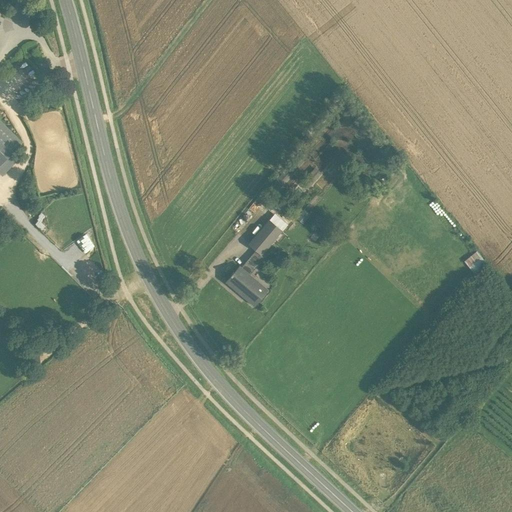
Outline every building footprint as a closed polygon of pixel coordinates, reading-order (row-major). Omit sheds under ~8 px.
[(0,165),(10,155),(21,143),(0,122),(0,165)] [(296,154),(272,181),(284,191),(308,163),(296,154)] [(308,188),(320,174),(313,168),(301,182),(308,188)] [(303,222),(311,214),(306,209),(298,217),(303,222)] [(250,275),(265,257),(262,255),(282,232),(269,221),(249,244),(256,251),(241,268),(240,267),(226,283),(254,306),(267,290),(250,275)] [(319,227),(310,237),(316,242),(324,232),(319,227)] [(474,274),(486,265),(477,252),(465,262),(474,274)] [(29,350),(39,350),(38,337),(28,338),(29,350)]
